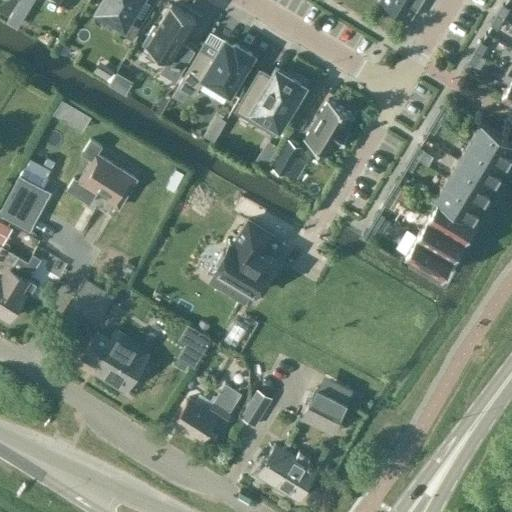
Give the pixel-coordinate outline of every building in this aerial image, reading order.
[(32,0),(21,0),(18,6),(26,11),(32,0)] [(102,0),(97,8),(122,24),(118,30),(131,38),(146,12),(135,5),(138,0),(102,0)] [(419,0),(380,0),(409,17),(419,0)] [(153,25),(143,43),(168,58),(161,71),(176,80),(194,50),(181,42),(195,18),(171,4),(157,27),(153,25)] [(508,7),(503,4),(496,14),(502,17),(508,7)] [(495,28),(502,17),(496,14),(490,24),(495,28)] [(225,39),(216,55),(201,46),(178,84),(194,94),(205,76),(229,91),(237,78),(241,80),(249,66),(245,64),(252,53),(235,43),(234,45),(225,39)] [(485,44),(480,41),(474,51),(479,54),(485,44)] [(479,54),(474,51),(468,61),(473,65),(479,54)] [(109,67),(104,68),(100,75),(107,79),(113,69),(109,67)] [(272,77),(261,70),(237,109),(249,117),(253,110),(279,125),(303,84),(277,68),(272,77)] [(511,100),(511,73),(506,70),(506,71),(511,74),(511,76),(502,94),(511,100)] [(164,96),(154,112),(159,114),(168,98),(164,96)] [(328,99),(304,138),(330,154),(338,142),(341,144),(349,130),(346,128),(354,115),(328,99)] [(445,111),(440,108),(434,118),(439,121),(445,111)] [(439,121),(434,118),(427,129),(432,132),(439,121)] [(511,138),(481,120),(469,140),(506,161),(511,150),(511,138)] [(90,137),(61,184),(86,201),(82,207),(110,225),(144,171),(90,137)] [(285,174),(302,146),(288,138),(271,165),(285,174)] [(268,140),(264,147),(273,152),(277,146),(268,140)] [(469,140),(458,158),(494,180),(506,161),(469,140)] [(423,148),(417,145),(411,155),(416,158),(423,148)] [(416,158),(411,155),(405,166),(410,169),(416,158)] [(458,158),(447,177),(483,198),(494,180),(458,158)] [(24,164),(18,174),(41,187),(47,176),(24,164)] [(21,176),(0,212),(0,217),(27,233),(50,192),(21,176)] [(435,196),(439,198),(475,220),(475,219),(472,217),(483,198),(447,177),(435,196)] [(400,185),(395,182),(389,192),(394,195),(400,185)] [(394,195),(389,192),(383,203),(388,206),(394,195)] [(439,198),(428,217),(464,239),(475,220),(439,198)] [(383,214),(378,211),(371,221),(377,224),(383,214)] [(0,217),(0,244),(2,245),(14,226),(0,217)] [(428,217),(416,235),(452,257),(464,239),(428,217)] [(260,259),(264,253),(261,252),(273,233),(248,218),(233,244),(230,242),(224,252),(223,251),(215,264),(217,265),(215,267),(217,269),(211,279),(232,292),(238,281),(256,292),(271,267),(260,259)] [(452,257),(416,235),(405,255),(441,276),(452,257)] [(28,261),(21,257),(3,246),(0,251),(0,269),(4,272),(2,276),(0,274),(0,311),(13,319),(27,295),(30,297),(37,284),(29,279),(37,266),(36,266),(39,260),(32,256),(28,261)] [(86,278),(63,314),(78,323),(83,316),(96,324),(107,310),(106,309),(114,295),(86,278)] [(200,320),(197,325),(206,330),(209,325),(200,320)] [(97,332),(84,354),(100,364),(96,372),(126,390),(148,354),(137,347),(139,343),(116,329),(109,340),(97,332)] [(244,358),(235,363),(239,372),(249,368),(244,358)] [(224,422),(240,394),(224,384),(208,410),(188,398),(174,423),(203,440),(217,417),(224,422)] [(336,426),(348,402),(319,387),(306,411),(336,426)] [(258,388),(241,417),(256,426),(273,398),(258,388)] [(299,500),(318,469),(277,445),(258,475),(299,500)]
